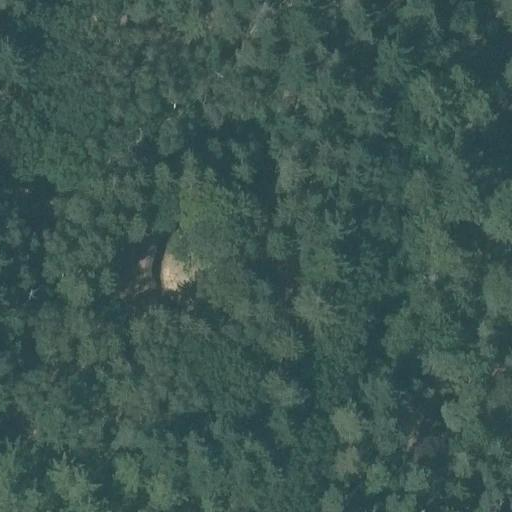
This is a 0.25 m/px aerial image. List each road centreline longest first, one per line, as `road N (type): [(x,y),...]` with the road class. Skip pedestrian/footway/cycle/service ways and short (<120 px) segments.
road 1 (track): [(413,0),(272,511)]
road 2 (track): [(137,283),(141,232),(174,197),(198,188),(246,195),(280,230),(287,278),(262,321),(240,335),(189,337),(147,307)]
road 3 (track): [(0,178),(141,232)]
